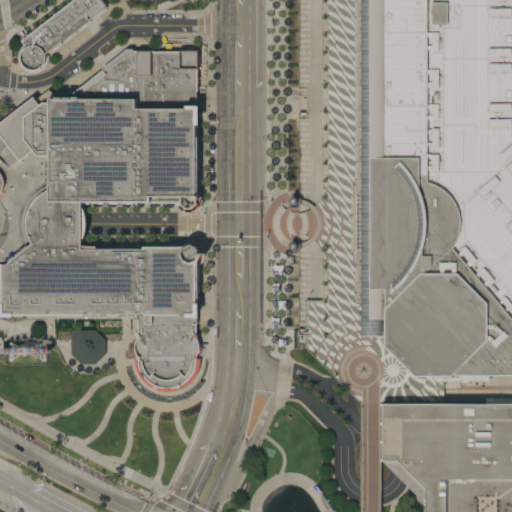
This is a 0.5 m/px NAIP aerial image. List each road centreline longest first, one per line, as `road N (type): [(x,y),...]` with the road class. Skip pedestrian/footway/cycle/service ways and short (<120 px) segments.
road 1 (primary): [(138,511),(0,438)]
road 2 (tertiary): [(202,511),(239,425),(246,392),(238,370)]
road 3 (tertiary): [(241,100),(240,225)]
